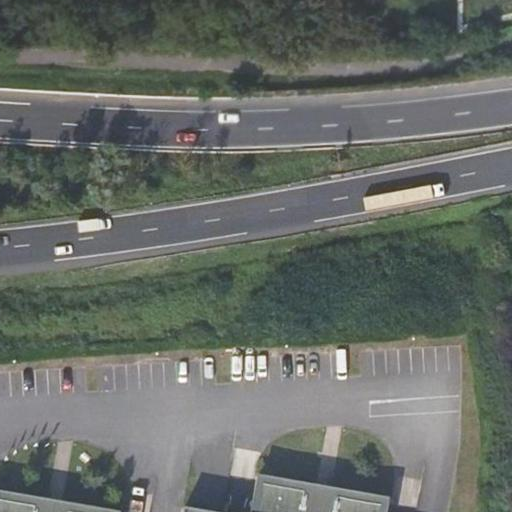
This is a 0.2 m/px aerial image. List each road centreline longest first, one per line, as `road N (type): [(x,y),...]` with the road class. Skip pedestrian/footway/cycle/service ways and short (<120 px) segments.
road 1 (trunk): [(0,249),(248,217),(511,168)]
road 2 (trunk): [(511,107),(317,130),(0,120)]
